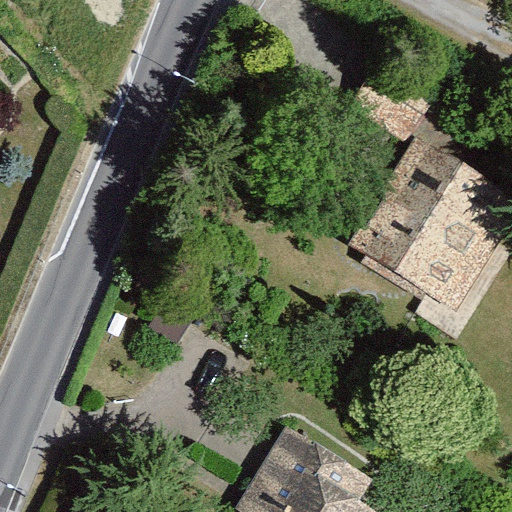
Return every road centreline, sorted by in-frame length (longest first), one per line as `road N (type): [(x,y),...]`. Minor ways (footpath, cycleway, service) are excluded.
road 1 (secondary): [(0,464),(93,205),(192,0)]
road 2 (unknown): [(20,408),(113,422),(147,414),(250,450)]
